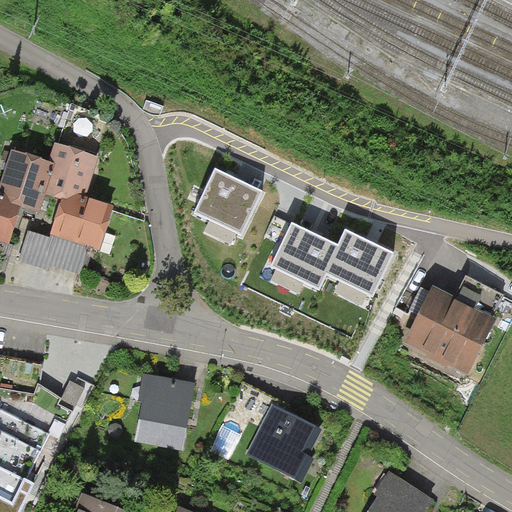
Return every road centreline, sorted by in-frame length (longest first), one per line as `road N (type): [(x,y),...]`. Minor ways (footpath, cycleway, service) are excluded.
road 1 (residential): [(511,491),(315,368),(168,329)]
road 2 (residential): [(0,34),(105,92),(142,130),(169,257),(168,329)]
road 3 (residential): [(168,329),(0,299)]
